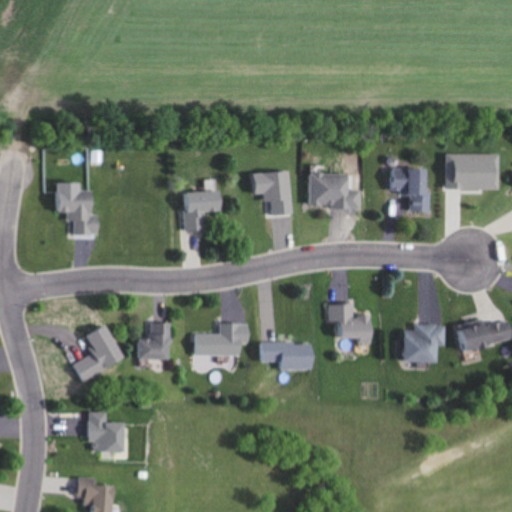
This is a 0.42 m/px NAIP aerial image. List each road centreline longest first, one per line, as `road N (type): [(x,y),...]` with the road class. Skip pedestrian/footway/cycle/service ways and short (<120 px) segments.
road 1 (residential): [(470,261),(357,253),(195,281),(3,290)]
road 2 (residential): [(15,153),(0,246),(30,408),(25,511)]
